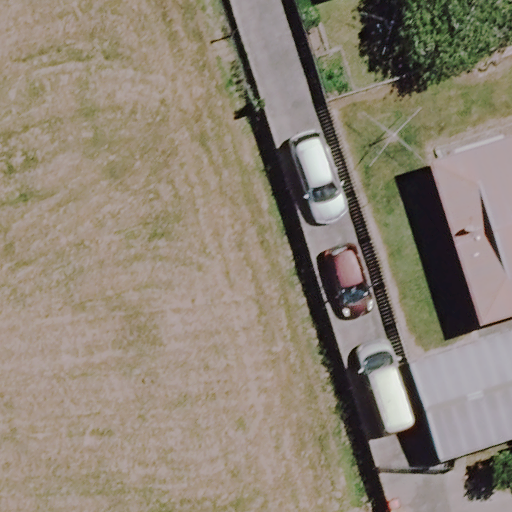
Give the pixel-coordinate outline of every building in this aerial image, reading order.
[(176,109),(52,73),(12,214),(136,249),(176,109)] [(0,108),(0,221),(32,118),(0,108)] [(472,334),(511,321),(511,135),(420,164),(437,222),(472,334)] [(511,444),(511,342),(403,375),(431,469),(511,444)] [(237,511),(169,492),(163,511),(237,511)]
